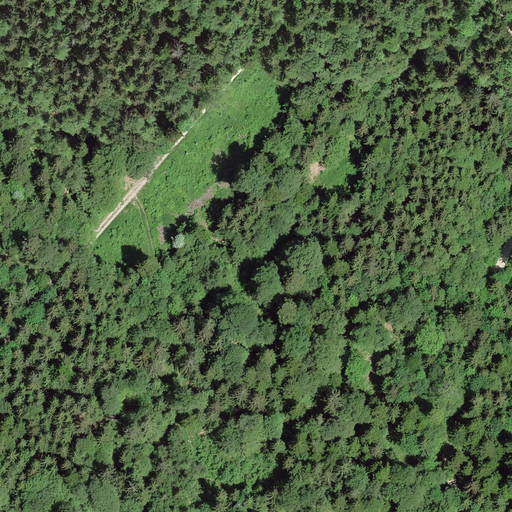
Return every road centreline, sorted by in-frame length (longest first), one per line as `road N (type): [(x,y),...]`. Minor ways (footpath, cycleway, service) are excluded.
road 1 (track): [(280,0),(278,13),(8,326),(0,346)]
road 2 (track): [(459,511),(456,425),(511,259)]
